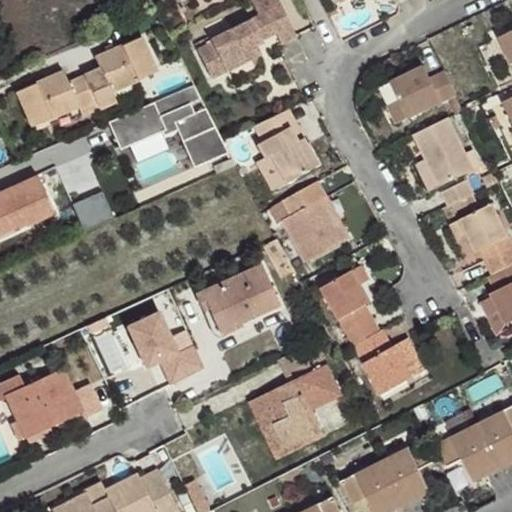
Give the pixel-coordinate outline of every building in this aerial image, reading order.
[(297,36),(279,0),(255,0),(253,1),(260,15),(220,35),(211,40),(212,42),(197,50),(211,78),(246,61),(240,49),(261,39),(275,33),(281,44),(297,36)] [(511,30),(498,37),(511,64),(511,30)] [(158,70),(143,36),(95,57),(100,69),(84,76),(99,107),(99,108),(116,100),(112,91),(158,70)] [(209,36),(195,44),(197,50),(212,42),(211,40),(209,36)] [(261,39),(240,49),(246,61),(249,59),(252,58),(261,54),(257,45),(263,42),(261,39)] [(437,52),(422,61),(431,75),(445,67),(437,52)] [(457,95),(445,72),(430,79),(424,66),(391,82),(400,101),(408,118),(457,95)] [(68,83),(63,71),(18,91),(15,92),(30,127),(78,106),(82,115),(99,108),(99,107),(84,76),(68,83)] [(223,140),(193,83),(108,121),(120,148),(161,130),(163,135),(177,129),(193,166),(228,151),(223,140)] [(511,97),(503,102),(511,120),(511,97)] [(408,118),(400,101),(387,106),(396,124),(408,118)] [(303,138),(287,109),(275,114),(283,130),(289,126),(297,140),(303,138)] [(303,138),(297,140),(289,126),(283,130),(275,114),(253,125),(262,141),(257,144),(265,157),(266,158),(271,155),(286,182),(318,164),(303,138)] [(467,155),(449,118),(413,135),(425,159),(439,187),(474,170),(467,155)] [(480,167),(472,153),(467,155),(474,170),(477,169),(480,167)] [(286,182),(271,155),(266,158),(265,157),(256,162),(272,191),(286,182)] [(439,187),(425,159),(416,164),(430,192),(439,187)] [(495,172),(482,178),(487,188),(500,182),(495,172)] [(37,176),(0,192),(0,214),(10,210),(18,227),(53,211),(37,176)] [(442,192),(448,206),(473,194),(467,180),(442,192)] [(337,227),(322,199),(327,196),(318,182),(284,201),(291,216),(283,221),(306,263),(351,238),(343,224),(337,227)] [(85,231),(115,218),(103,191),(73,204),(85,231)] [(473,194),(448,206),(454,217),(458,214),(457,211),(477,202),(473,194)] [(274,205),(268,195),(258,201),(263,211),(274,205)] [(343,224),(327,196),(322,199),(337,227),(343,224)] [(511,264),(511,243),(493,203),(461,220),(469,237),(477,253),(487,247),(491,257),(485,260),(493,274),(511,264)] [(10,210),(0,214),(0,236),(18,228),(18,227),(10,210)] [(469,237),(461,220),(449,225),(458,243),(469,237)] [(491,257),(487,247),(481,251),(485,260),(491,257)] [(261,264),(201,292),(217,325),(238,315),(240,321),(280,303),(261,264)] [(511,264),(493,274),(489,276),(495,292),(491,293),(493,296),(507,325),(511,321),(511,264)] [(370,302),(352,270),(321,288),(354,346),(380,332),(372,317),(365,321),(358,309),(365,305),(370,302)] [(507,325),(493,296),(480,302),(496,336),(507,325)] [(372,317),(365,305),(358,309),(365,321),(372,317)] [(171,383),(207,366),(188,326),(170,335),(157,307),(121,324),(142,369),(161,360),(171,383)] [(240,321),(238,315),(217,325),(221,334),(242,324),(240,321)] [(108,372),(129,364),(116,330),(95,339),(108,372)] [(414,377),(396,346),(392,347),(383,330),(380,332),(354,346),(381,395),(414,377)] [(427,369),(409,338),(396,346),(414,377),(427,369)] [(342,394),(316,342),(280,359),(291,382),(250,401),(265,431),(275,425),(283,441),(320,423),(312,409),(342,394)] [(64,369),(25,387),(19,374),(0,383),(0,400),(7,398),(19,426),(47,413),(51,424),(82,410),(85,416),(101,409),(90,385),(74,393),(64,369)] [(511,406),(479,424),(501,469),(511,463),(511,406)] [(51,424),(47,413),(19,426),(20,428),(24,436),(51,424)] [(326,435),(320,423),(283,441),(275,425),(265,431),(278,458),(326,435)] [(501,469),(479,424),(437,445),(449,467),(463,459),(474,482),(501,469)] [(434,462),(423,440),(382,461),(405,506),(431,493),(420,470),(434,462)] [(393,511),(405,506),(382,461),(341,482),(352,504),(367,497),(374,511),(393,511)] [(160,474),(157,468),(139,477),(142,483),(160,474)] [(160,474),(142,483),(139,477),(138,474),(105,490),(108,497),(93,505),(87,492),(63,505),(66,511),(176,511),(179,511),(160,474)] [(108,497),(102,485),(87,492),(93,505),(108,497)] [(341,511),(333,496),(303,511),(341,511)]
